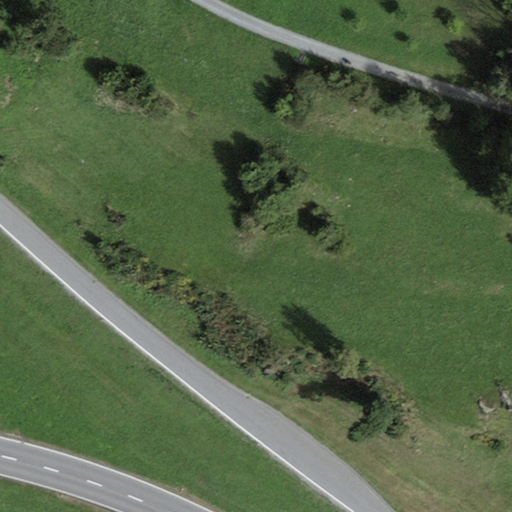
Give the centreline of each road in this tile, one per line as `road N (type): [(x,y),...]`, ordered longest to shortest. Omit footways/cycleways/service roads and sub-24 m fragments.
road 1 (tertiary): [(372,511),(140,338),(0,212)]
road 2 (track): [(511,108),(196,0)]
road 3 (primary): [(0,461),(158,511)]
